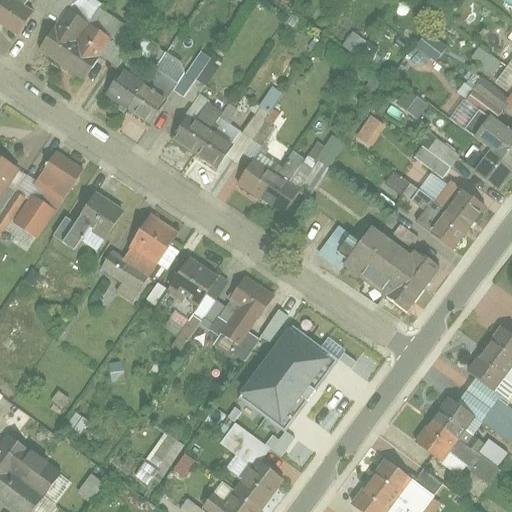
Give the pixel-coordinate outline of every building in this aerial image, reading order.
[(0,0),(0,26),(23,43),(52,0),(0,0)] [(57,0),(57,1),(107,36),(118,21),(87,0),(57,0)] [(107,54),(55,19),(35,48),(88,84),(107,54)] [(425,32),(407,58),(429,72),(446,46),(425,32)] [(476,51),(470,64),(496,75),(501,62),(476,51)] [(185,97),(204,66),(194,60),(188,70),(163,55),(151,76),(185,97)] [(210,57),(197,83),(208,88),(220,61),(210,57)] [(126,71),(110,95),(165,132),(181,108),(126,71)] [(395,106),(416,121),(427,107),(406,91),(395,106)] [(264,98),(242,137),(260,148),(282,109),(264,98)] [(464,132),(471,138),(485,119),(478,113),(464,132)] [(355,139),(370,149),(385,127),(370,117),(355,139)] [(472,178),(496,195),(511,172),(511,133),(492,118),(473,144),(489,155),(472,178)] [(217,174),(233,152),(191,121),(175,142),(217,174)] [(327,131),(309,163),(290,152),(275,178),(312,199),(344,141),(327,131)] [(24,165),(0,149),(0,212),(6,216),(0,225),(0,235),(13,244),(27,221),(47,234),(85,173),(57,155),(41,182),(55,191),(44,209),(10,187),(24,165)] [(296,194),(249,161),(234,182),(281,216),(296,194)] [(403,211),(445,242),(478,197),(442,170),(438,175),(422,163),(411,179),(401,172),(391,185),(411,200),(403,211)] [(122,219),(92,196),(78,213),(71,223),(100,246),(122,219)] [(400,246),(361,219),(352,232),(328,216),(311,241),(399,302),(429,258),(404,240),(400,246)] [(167,237),(148,223),(114,268),(133,282),(167,237)] [(180,315),(212,273),(185,252),(153,294),(180,315)] [(258,292),(235,276),(197,330),(245,363),(260,342),(236,325),(258,292)] [(279,313),(259,335),(267,342),(287,320),(279,313)] [(511,327),(494,314),(458,362),(486,382),(511,345),(511,327)] [(366,352),(337,332),(319,358),(348,377),(366,352)] [(327,395),(309,380),(260,437),(279,453),(327,395)] [(440,384),(404,433),(433,455),(469,406),(440,384)] [(135,475),(153,489),(184,447),(165,433),(135,475)] [(40,511),(50,499),(18,475),(33,454),(6,434),(0,441),(0,503),(11,511),(40,511)] [(183,477),(194,462),(184,455),(173,471),(183,477)] [(358,496),(379,511),(430,511),(436,504),(382,464),(358,496)] [(260,511),(281,487),(255,466),(217,511),(260,511)]
